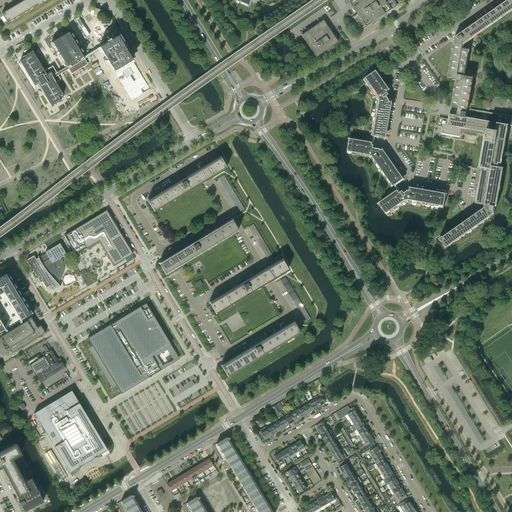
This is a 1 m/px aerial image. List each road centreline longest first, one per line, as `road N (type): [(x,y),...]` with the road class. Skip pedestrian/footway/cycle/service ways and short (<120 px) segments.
road 1 (residential): [(192,140),(105,1),(81,4),(2,53)]
road 2 (residential): [(32,407),(84,377),(8,252)]
road 3 (residential): [(302,427),(359,399),(426,511)]
road 4 (residential): [(465,189),(415,180),(392,149),(407,56)]
road 5 (tertiary): [(82,511),(239,417)]
road 6 (tertiary): [(365,291),(277,153)]
road 7 (residential): [(223,353),(192,301),(260,263)]
road 8 (tertiary): [(239,417),(357,346)]
road 9 (unclassified): [(476,478),(407,363)]
road 10 (residential): [(206,363),(145,259)]
